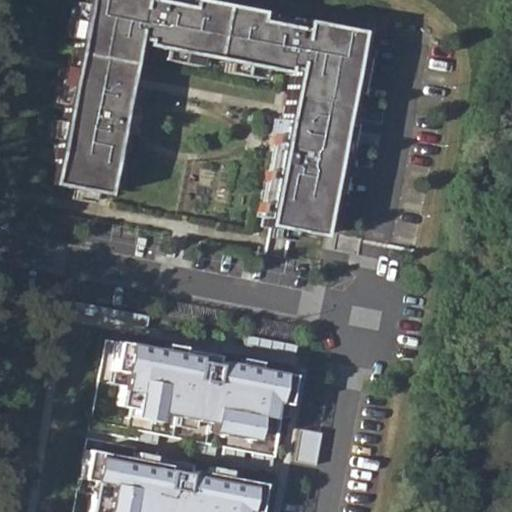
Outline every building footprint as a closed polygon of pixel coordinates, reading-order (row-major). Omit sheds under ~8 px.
[(205,0),(79,0),(45,183),(100,194),(129,42),(289,72),(259,224),(316,235),(356,29),(205,0)] [(146,316),(72,302),(70,311),(144,325),(146,316)] [(294,345),(246,336),(244,344),(293,353),(294,345)] [(182,354),(114,341),(109,370),(122,372),(115,404),(263,433),(269,401),(283,404),(288,375),(220,362),(221,356),(184,349),(182,354)] [(319,433),(299,429),(292,460),(313,465),(319,433)] [(156,437),(137,433),(136,440),(155,444),(156,437)] [(215,446),(195,443),(194,451),(214,454),(215,446)] [(243,451),(224,448),(222,456),(242,460),(243,451)] [(152,463),(84,450),(78,478),(92,481),(86,511),(238,511),(239,510),(246,511),(252,511),(258,483),(191,470),(192,464),(153,456),(152,463)] [(252,452),(251,462),(270,465),(272,456),(252,452)]
